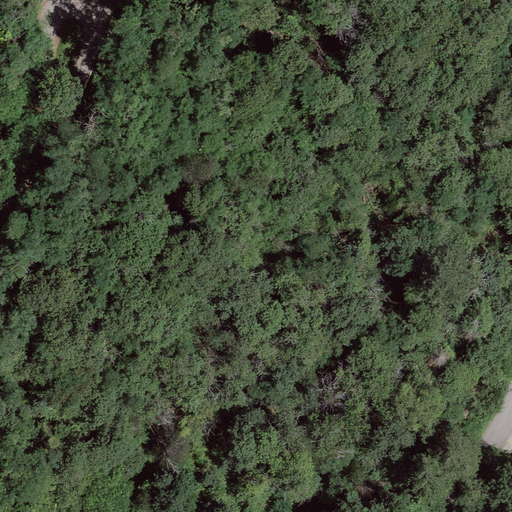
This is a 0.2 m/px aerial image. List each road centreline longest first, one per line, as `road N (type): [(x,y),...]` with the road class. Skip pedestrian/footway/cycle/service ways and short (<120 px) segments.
road 1 (residential): [(0,117),(37,75),(58,8),(79,2),(92,23),(64,107),(0,208)]
road 2 (unclassified): [(511,387),(445,511)]
